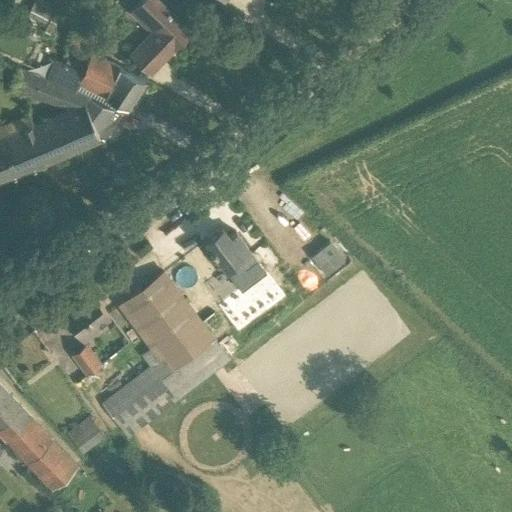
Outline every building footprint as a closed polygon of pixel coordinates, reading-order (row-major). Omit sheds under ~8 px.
[(34,0),(27,14),(46,23),(55,5),(44,0),(34,0)] [(127,53),(148,73),(171,49),(189,30),(157,0),(138,0),(127,12),(148,32),(127,53)] [(51,21),(45,32),(50,35),(56,24),(51,21)] [(70,43),(80,47),(84,39),(73,35),(70,43)] [(91,51),(82,71),(76,83),(104,96),(118,67),(119,64),(91,51)] [(56,59),(47,79),(73,90),(90,97),(86,105),(100,138),(102,140),(119,115),(110,109),(114,101),(124,106),(142,79),(118,67),(104,96),(76,83),(82,71),(56,59)] [(73,90),(47,79),(15,67),(7,90),(62,109),(0,135),(0,179),(100,138),(86,105),(90,97),(73,90)] [(217,309),(234,334),(283,296),(250,253),(252,251),(236,230),(228,236),(221,226),(203,239),(226,270),(242,290),(217,309)] [(158,359),(148,367),(101,402),(116,421),(216,344),(161,271),(118,304),(158,359)] [(95,327),(109,317),(88,288),(67,303),(70,306),(61,312),(82,342),(98,330),(95,327)] [(70,355),(85,375),(101,363),(85,343),(70,355)] [(0,435),(3,440),(50,490),(77,463),(32,416),(31,417),(0,381),(0,435)] [(105,436),(88,414),(66,433),(82,453),(105,436)]
